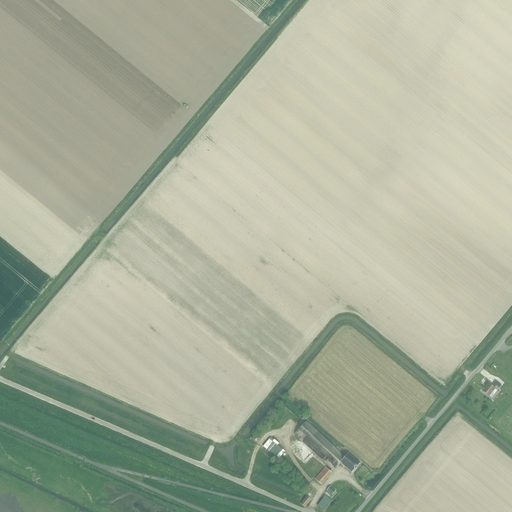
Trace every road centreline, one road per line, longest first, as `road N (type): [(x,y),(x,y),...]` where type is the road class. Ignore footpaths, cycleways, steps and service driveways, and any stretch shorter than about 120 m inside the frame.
road 1 (unclassified): [(306,511),(0,379)]
road 2 (unclassified): [(357,511),(511,328)]
